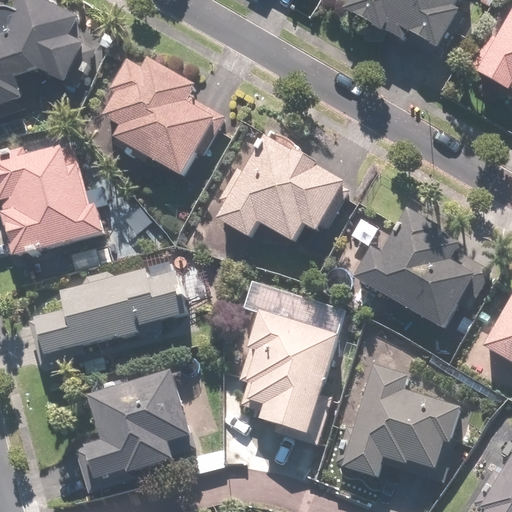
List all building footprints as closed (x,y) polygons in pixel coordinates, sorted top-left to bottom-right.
[(456,0),(348,0),(334,26),(373,47),(377,40),(398,51),(401,45),(433,62),(457,18),(449,14),(456,0)] [(0,113),(22,107),(16,85),(35,80),(62,92),(80,53),(66,47),(75,29),(19,4),(12,22),(10,22),(9,21),(7,20),(6,20),(4,19),(3,19),(1,19),(0,18),(0,113)] [(511,23),(510,22),(499,42),(488,36),(469,72),(480,78),(474,88),(505,104),(509,97),(511,98),(511,23)] [(174,190),(191,159),(202,165),(225,121),(205,110),(190,102),(194,95),(143,67),(139,74),(124,66),(105,101),(111,104),(96,131),(112,140),(105,152),(174,190)] [(223,210),(211,229),(243,249),(253,233),(287,253),(298,234),(313,244),(345,192),(313,173),(317,167),(300,157),(301,155),(262,131),(216,206),(223,210)] [(30,156),(0,163),(0,211),(2,211),(5,221),(0,222),(0,234),(8,267),(102,243),(94,211),(86,213),(77,174),(67,177),(65,173),(78,169),(73,151),(31,162),(30,156)] [(364,253),(346,284),(438,337),(455,308),(466,315),(492,270),(438,239),(441,235),(403,214),(376,260),(364,253)] [(27,328),(39,372),(137,346),(135,338),(189,325),(177,279),(147,287),(145,278),(52,301),(57,320),(27,328)] [(511,296),(507,294),(465,369),(511,395),(511,296)] [(339,343),(257,319),(236,390),(248,393),(242,413),(258,418),(253,433),(318,452),(334,400),(323,397),(339,343)] [(407,385),(368,374),(339,479),(376,488),(381,470),(401,476),(400,478),(441,489),(450,456),(445,455),(457,413),(404,398),(407,385)] [(190,444),(173,380),(85,404),(98,451),(74,458),(80,480),(75,481),(81,503),(125,491),(122,483),(172,469),(166,450),(190,444)] [(218,453),(193,462),(200,479),(224,470),(218,453)] [(511,511),(511,454),(499,477),(493,473),(469,511),(511,511)]
